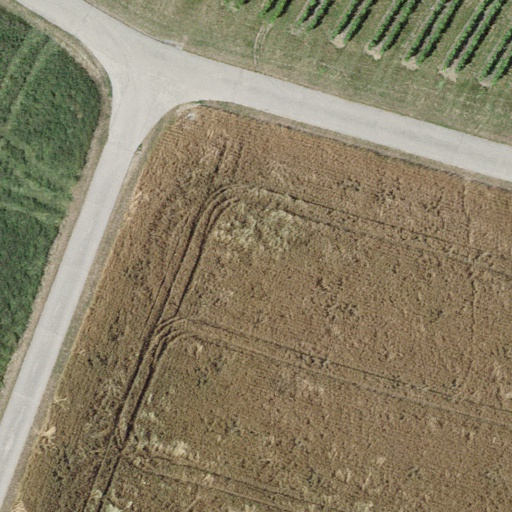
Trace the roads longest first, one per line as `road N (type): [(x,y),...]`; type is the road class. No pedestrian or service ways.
road 1 (unclassified): [(511,164),(159,60),(44,0)]
road 2 (track): [(0,472),(159,60)]
